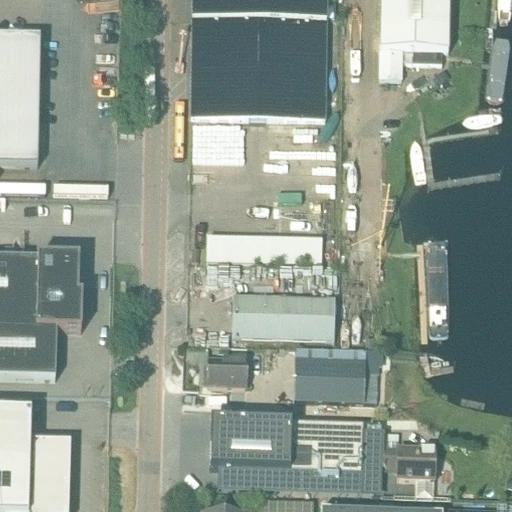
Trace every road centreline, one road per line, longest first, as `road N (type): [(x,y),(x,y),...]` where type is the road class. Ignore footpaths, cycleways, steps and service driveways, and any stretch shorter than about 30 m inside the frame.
road 1 (unclassified): [(146,511),(157,0)]
road 2 (unknown): [(0,416),(80,423),(79,511)]
